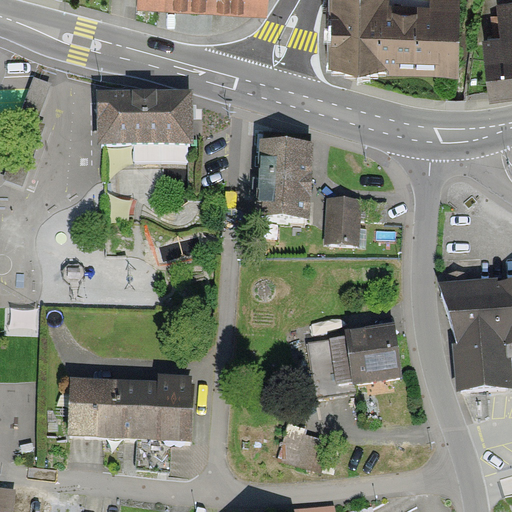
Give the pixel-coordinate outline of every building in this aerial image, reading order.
[(335,0),(334,58),(455,59),(455,0),(335,0)] [(502,36),(483,39),(490,93),(511,90),(511,0),(498,3),(502,36)] [(50,89),(36,84),(22,122),(27,124),(11,166),(16,168),(11,184),(22,188),(44,130),(36,127),(50,89)] [(190,164),(190,103),(102,104),(103,149),(135,149),(136,165),(190,164)] [(257,153),(265,153),(262,222),(306,224),(310,141),(258,138),(257,153)] [(387,208),(333,205),(330,248),(355,249),(357,223),(385,225),(387,208)] [(511,292),(443,299),(457,344),(462,395),(508,391),(506,365),(511,364),(511,292)] [(356,388),(399,381),(393,337),(310,349),(317,400),(356,395),(356,388)] [(191,446),(193,397),(174,396),(175,385),(161,385),(160,395),(73,391),(70,440),(139,444),(137,472),(170,474),(172,445),(191,446)] [(322,447),(287,438),(281,463),(316,472),(322,447)] [(12,511),(14,499),(0,496),(0,511),(12,511)]
